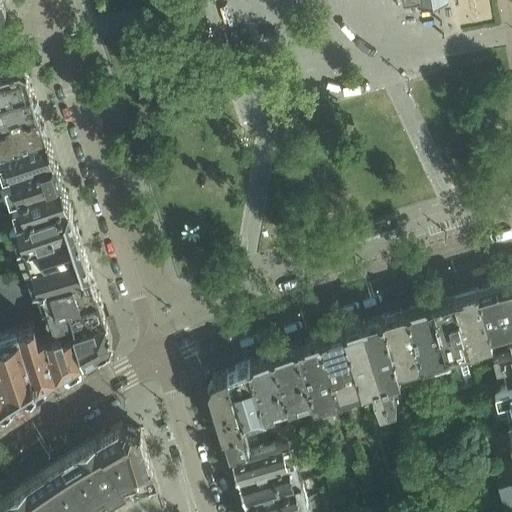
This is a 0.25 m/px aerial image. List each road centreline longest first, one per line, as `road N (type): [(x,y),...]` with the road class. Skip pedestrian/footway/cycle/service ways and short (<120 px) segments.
road 1 (residential): [(160,357),(511,237)]
road 2 (residential): [(51,24),(160,357)]
road 3 (residential): [(0,450),(160,357)]
road 4 (residential): [(208,511),(160,357)]
